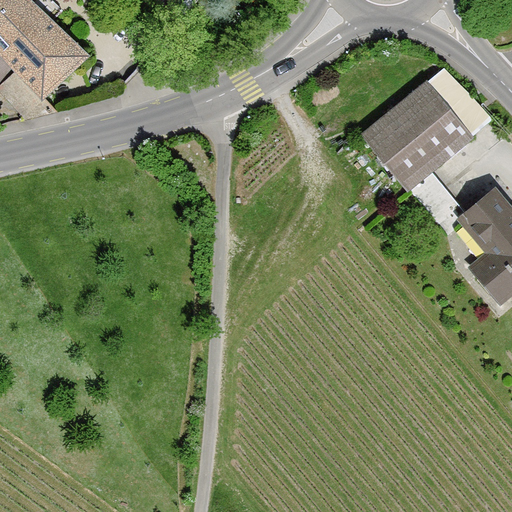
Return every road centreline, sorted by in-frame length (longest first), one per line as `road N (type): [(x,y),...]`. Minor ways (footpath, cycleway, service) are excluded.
road 1 (track): [(201,511),(225,93)]
road 2 (tertiary): [(0,157),(110,132),(225,93),(298,49),(350,3)]
